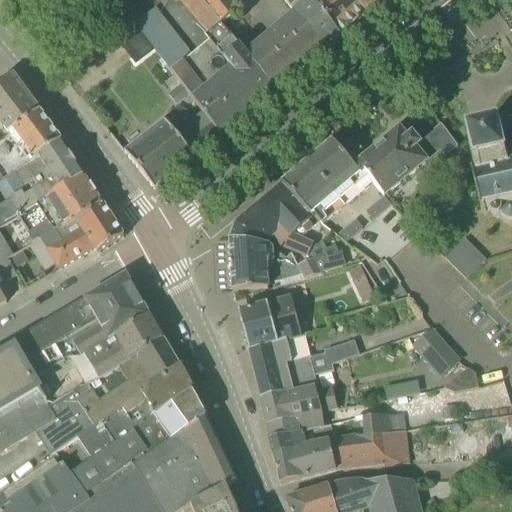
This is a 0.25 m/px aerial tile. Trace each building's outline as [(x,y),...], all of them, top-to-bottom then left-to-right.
[(182,0),(195,16),(203,25),(205,24),(210,31),(220,23),(201,0),(182,0)] [(201,0),(220,23),(236,11),(228,0),(201,0)] [(282,0),(296,18),(312,37),(324,54),(342,39),(311,0),(282,0)] [(311,0),(342,39),(367,16),(353,0),(311,0)] [(353,0),(367,16),(384,0),(353,0)] [(296,18),(284,28),(247,57),(275,93),(324,54),(312,37),(296,18)] [(153,49),(163,61),(185,44),(176,31),(153,49)] [(247,57),(240,49),(227,60),(233,69),(221,80),(198,51),(194,55),(185,44),(163,61),(182,85),(182,86),(190,95),(204,113),(203,114),(222,139),(275,93),(247,57)] [(0,87),(0,122),(9,135),(41,113),(14,77),(0,87)] [(190,95),(182,86),(169,96),(177,106),(190,95)] [(1,145),(0,145),(0,185),(6,182),(64,143),(41,113),(9,135),(11,138),(1,145)] [(222,139),(203,114),(176,135),(167,123),(127,155),(156,191),(222,139)] [(359,167),(386,199),(387,200),(441,154),(446,159),(458,149),(442,127),(421,146),(413,137),(409,141),(400,131),(359,167)] [(511,136),(500,139),(498,127),(489,129),(483,131),(478,132),(470,134),(473,146),(470,147),(459,149),(466,171),(475,169),(477,176),(474,177),(482,213),(511,206),(511,136)] [(35,207),(37,209),(87,179),(64,143),(6,182),(15,197),(10,200),(11,202),(0,208),(0,227),(19,217),(35,207)] [(308,166),(344,209),(370,187),(334,144),(308,166)] [(344,209),(308,166),(282,187),(305,212),(307,209),(321,224),(324,227),(344,209)] [(46,245),(79,223),(104,206),(87,179),(37,209),(35,207),(19,217),(32,235),(40,248),(46,245)] [(260,206),(287,236),(291,238),(292,237),(300,241),(321,224),(307,209),(305,212),(282,187),(260,206)] [(393,207),(387,200),(386,199),(368,213),(375,222),(393,207)] [(79,223),(96,251),(99,256),(125,239),(104,206),(79,223)] [(260,206),(236,226),(230,242),(231,247),(250,245),(270,248),(268,247),(270,243),(274,240),(282,249),(294,254),(314,260),(298,267),(303,277),(305,282),(323,276),(346,269),(341,254),(339,255),(335,248),(327,251),(322,243),(319,247),(313,248),(305,244),(305,243),(300,241),(292,237),(291,238),(287,236),(260,206)] [(46,245),(61,271),(96,251),(79,223),(46,245)] [(339,238),(346,246),(364,231),(357,223),(339,238)] [(0,237),(0,272),(7,284),(18,278),(8,261),(13,259),(0,237)] [(485,261),(464,240),(445,260),(466,281),(467,280),(485,261)] [(250,245),(231,247),(234,294),(269,291),(268,284),(281,283),(303,277),(298,267),(296,263),(292,256),(287,261),(274,250),(270,248),(250,245)] [(73,359),(79,361),(112,340),(149,317),(127,278),(89,301),(52,323),(11,345),(13,348),(16,354),(18,353),(34,379),(68,358),(71,358),(73,359)] [(0,308),(8,304),(0,290),(0,308)] [(293,300),(292,298),(241,313),(251,352),(302,339),(302,338),(297,321),(298,321),(298,319),(297,320),(291,300),(293,300)] [(41,416),(52,409),(163,341),(149,317),(112,340),(79,361),(73,359),(71,358),(68,358),(34,379),(45,397),(33,404),(41,416)] [(459,364),(433,333),(433,334),(416,348),(442,379),(459,364)] [(251,353),(262,401),(295,394),(294,389),(316,383),(303,338),(302,338),(302,339),(251,352),(251,353)] [(37,434),(52,457),(182,375),(163,341),(52,409),(59,421),(37,434)] [(352,343),(326,352),(331,367),(357,358),(359,358),(356,350),(354,343),(352,343)] [(16,354),(13,348),(0,355),(0,456),(37,434),(59,421),(52,409),(41,416),(33,404),(45,397),(34,379),(18,353),(16,354)] [(52,457),(58,465),(55,466),(57,469),(58,472),(65,467),(70,475),(194,397),(182,375),(52,457)] [(386,389),(388,402),(422,395),(420,383),(386,389)] [(268,427),(324,415),(339,411),(334,390),(297,400),(295,394),(262,401),(268,427)] [(76,511),(137,472),(134,466),(209,424),(207,420),(194,397),(70,475),(65,467),(58,472),(57,469),(9,501),(12,505),(0,511),(76,511)] [(272,441),(333,428),(333,427),(326,428),(324,415),(268,427),(272,441)] [(392,418),(393,436),(394,436),(397,434),(406,433),(404,416),(392,418)] [(363,439),(374,438),(393,436),(392,418),(361,421),(363,439)] [(186,511),(189,510),(204,501),(227,490),(238,484),(209,424),(134,466),(137,472),(76,511),(186,511)] [(272,441),(275,457),(307,449),(307,448),(316,445),(335,442),(336,442),(333,428),(272,441)] [(387,467),(410,466),(406,433),(397,434),(394,436),(393,436),(374,438),(363,439),(336,442),(335,442),(316,445),(307,448),(307,449),(275,457),(282,486),(339,471),(387,465),(387,467)] [(368,484),(341,485),(287,500),(292,511),(418,511),(411,483),(368,484)] [(237,511),(227,490),(204,501),(189,510),(189,511),(237,511)] [(9,501),(4,494),(0,496),(0,511),(12,505),(9,501)]
